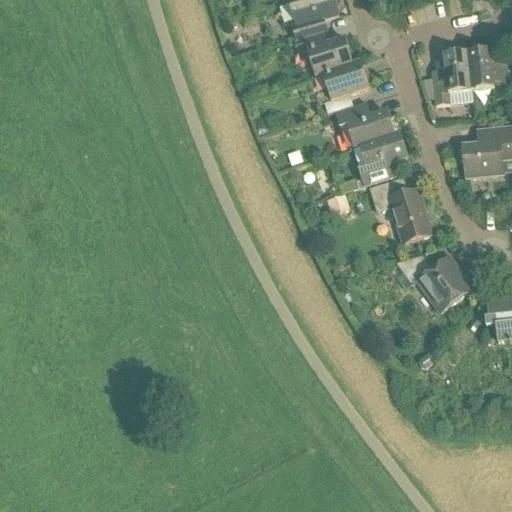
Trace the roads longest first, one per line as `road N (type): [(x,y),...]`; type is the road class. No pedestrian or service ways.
road 1 (residential): [(494,255),(448,201),(395,43)]
road 2 (residential): [(395,43),(511,16)]
